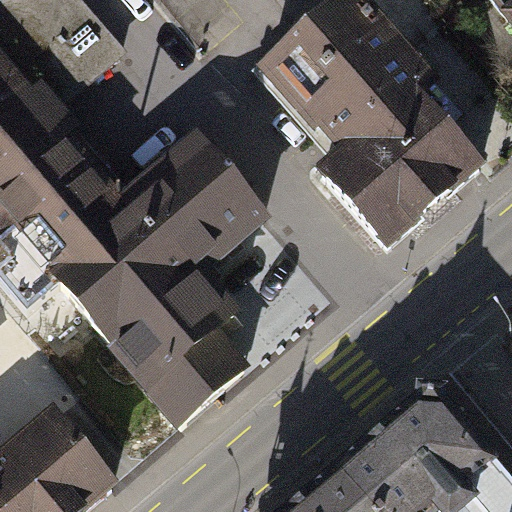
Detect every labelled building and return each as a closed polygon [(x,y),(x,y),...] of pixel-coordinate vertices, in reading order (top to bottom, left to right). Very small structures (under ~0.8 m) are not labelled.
[(0,215),(49,272),(126,209),(52,122),(123,62),(69,0),(11,0),(0,10),(0,215)] [(361,0),(350,0),(261,68),(341,162),(328,173),(388,245),(483,166),(418,91),(432,79),(361,0)] [(260,225),(197,150),(126,209),(49,272),(176,424),(240,370),(210,333),(232,315),(199,275),(260,225)] [(85,511),(114,489),(56,417),(0,462),(0,511),(85,511)] [(484,511),(500,499),(437,429),(412,428),(337,488),(357,511),(484,511)] [(357,511),(337,488),(307,511),(357,511)] [(511,511),(511,510),(500,499),(484,511),(511,511)]
